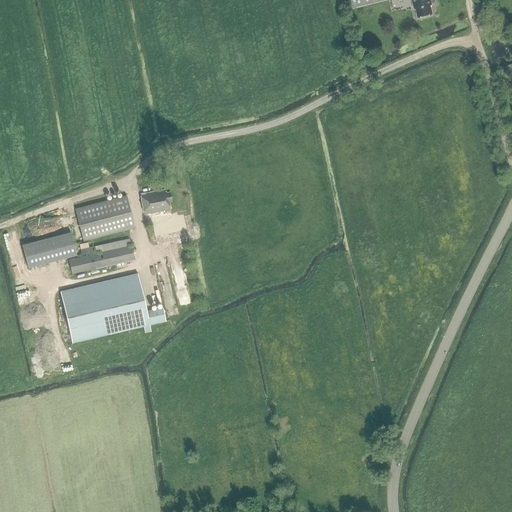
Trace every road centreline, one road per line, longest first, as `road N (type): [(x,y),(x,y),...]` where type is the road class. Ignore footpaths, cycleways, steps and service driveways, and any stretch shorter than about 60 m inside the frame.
road 1 (track): [(477,47),(455,40),(287,119),(178,144),(118,182),(0,227)]
road 2 (unclassified): [(394,511),(394,473),(408,429),(511,208)]
